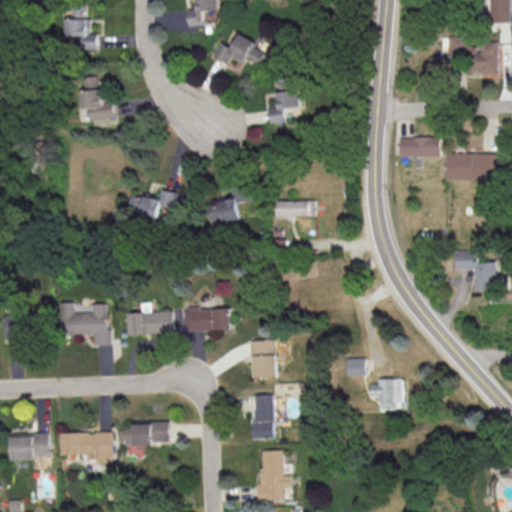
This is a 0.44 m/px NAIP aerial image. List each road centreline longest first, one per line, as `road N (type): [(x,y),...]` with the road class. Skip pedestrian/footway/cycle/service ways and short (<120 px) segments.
road 1 (tertiary): [(511,415),(431,326),(380,240),(373,159),(386,0)]
road 2 (residential): [(213,511),(206,413),(196,391),(182,384),(0,390)]
road 3 (residential): [(144,0),(151,67),(168,92),(214,129),(242,137)]
road 4 (residential): [(511,107),(377,113)]
